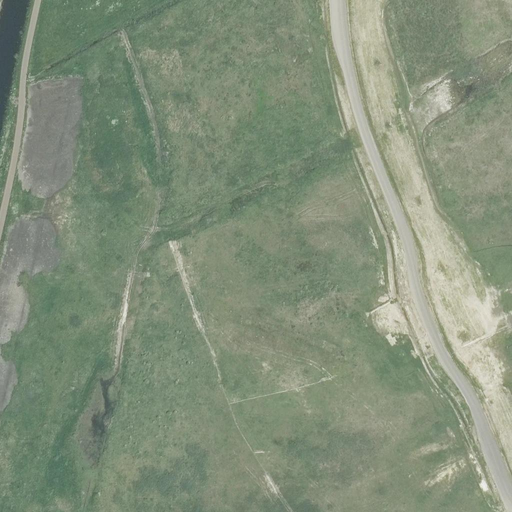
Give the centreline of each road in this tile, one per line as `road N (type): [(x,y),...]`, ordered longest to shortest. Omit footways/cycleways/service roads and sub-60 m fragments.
road 1 (unclassified): [(357,0),(371,99),(448,318)]
road 2 (unclassified): [(475,306),(403,147),(379,67),(372,0)]
road 3 (track): [(0,214),(38,0)]
road 4 (unclassified): [(448,318),(511,452)]
